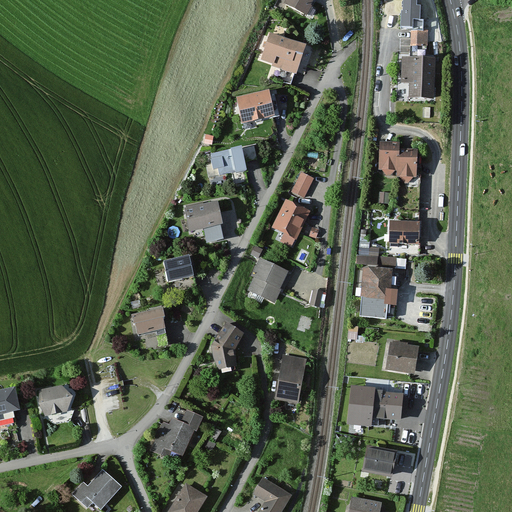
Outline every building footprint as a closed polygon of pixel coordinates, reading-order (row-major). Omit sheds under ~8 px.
[(305,19),(315,0),(288,0),(284,8),(305,19)] [(420,0),(400,0),(400,27),(419,28),(420,0)] [(426,31),(412,31),(412,45),(426,45),(426,31)] [(303,50),(267,38),(258,64),(293,77),(303,50)] [(400,87),(408,87),(408,103),(432,104),(434,62),(401,61),(400,87)] [(271,120),(266,95),(235,101),(240,126),(271,120)] [(415,180),(416,153),(408,153),(397,152),(397,146),(388,146),(379,145),(378,173),(395,173),(395,179),(415,180)] [(244,172),(239,149),(228,151),(229,152),(209,156),(210,161),(209,161),(211,171),(216,170),(217,176),(233,172),(233,174),(244,172)] [(312,180),(301,174),(291,193),(302,199),(312,180)] [(308,213),(285,202),(271,230),(284,236),(280,245),(291,250),(308,213)] [(220,227),(215,204),(182,211),(184,221),(180,222),(183,235),(187,234),(187,235),(203,232),(206,245),(221,242),(218,227),(220,227)] [(418,225),(388,224),(388,247),(417,248),(418,225)] [(318,233),(312,231),(309,238),(315,240),(318,233)] [(368,247),(358,246),(356,267),(377,269),(377,267),(395,268),(395,261),(377,259),(378,251),(368,250),(368,247)] [(252,256),(258,259),(261,252),(255,249),(252,256)] [(191,277),(186,258),(161,264),(166,283),(191,277)] [(282,293),(290,276),(259,261),(250,280),(253,281),(247,293),(274,306),(280,292),(282,293)] [(391,273),(362,271),(360,303),(389,305),(391,273)] [(317,309),(322,294),(313,291),(308,307),(317,309)] [(163,322),(160,311),(129,318),(131,329),(134,329),(136,337),(162,331),(160,323),(163,322)] [(237,369),(233,353),(243,337),(224,325),(210,348),(217,374),(237,369)] [(357,342),(358,329),(349,328),(348,342),(357,342)] [(417,350),(389,345),(385,371),(413,376),(417,350)] [(303,361),(282,358),(274,402),(295,405),(303,361)] [(366,389),(396,390),(396,384),(404,384),(404,379),(367,378),(366,389)] [(68,400),(60,389),(38,393),(36,407),(43,419),(65,415),(68,400)] [(0,415),(17,413),(13,391),(0,393),(0,415)] [(403,396),(369,393),(366,420),(400,423),(403,396)] [(168,427),(163,425),(155,435),(154,440),(149,452),(167,460),(170,453),(181,458),(193,432),(195,433),(201,420),(185,413),(180,424),(171,420),(168,427)] [(395,455),(366,449),(361,475),(390,481),(395,455)] [(120,488),(101,472),(87,489),(82,485),(71,497),(86,511),(92,505),(100,511),(120,488)] [(281,511),(290,498),(262,480),(251,497),(264,505),(259,511),(281,511)] [(195,511),(204,499),(184,487),(168,511),(195,511)] [(379,511),(380,506),(350,501),(348,511),(379,511)]
